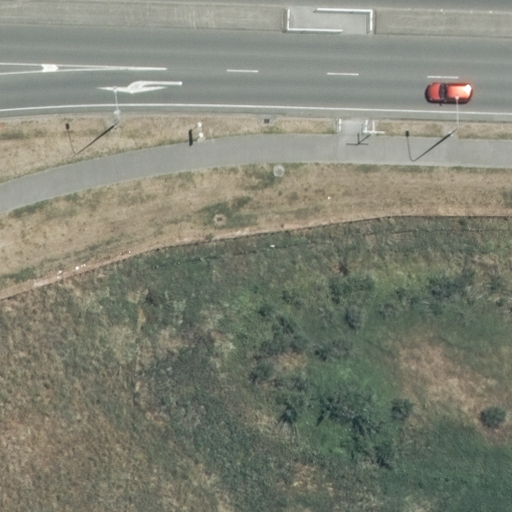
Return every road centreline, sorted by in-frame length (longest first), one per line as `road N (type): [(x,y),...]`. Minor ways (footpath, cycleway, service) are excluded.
road 1 (secondary): [(511,78),(355,74),(163,50)]
road 2 (secondary): [(163,50),(0,71)]
road 3 (secondary): [(163,50),(0,41)]
